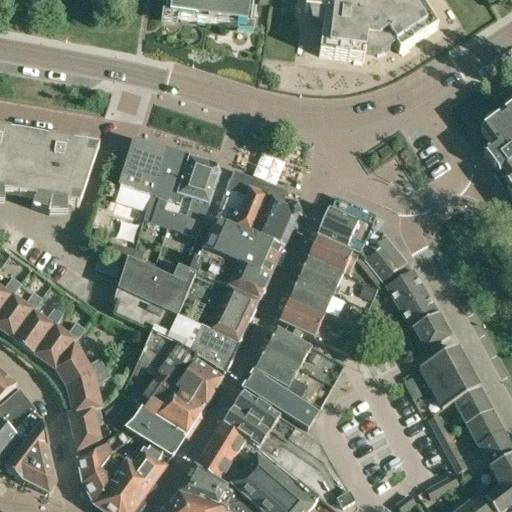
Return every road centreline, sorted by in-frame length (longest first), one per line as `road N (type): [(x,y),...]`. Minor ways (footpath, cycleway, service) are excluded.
road 1 (tertiary): [(135,75),(307,122),(352,123)]
road 2 (residential): [(0,115),(117,133),(135,75)]
road 3 (residential): [(369,387),(333,410),(318,431),(370,509)]
road 4 (residential): [(370,509),(420,475),(369,387)]
road 5 (residential): [(397,211),(465,335)]
road 6 (tertiary): [(0,52),(135,75)]
